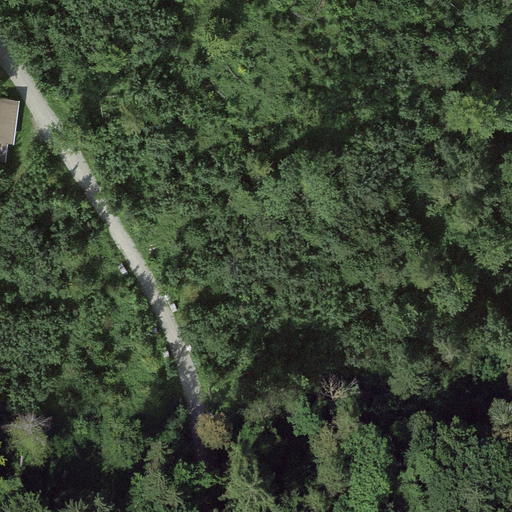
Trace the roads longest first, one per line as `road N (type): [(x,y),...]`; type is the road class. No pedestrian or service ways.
road 1 (track): [(201,511),(201,437),(182,339),(121,231),(0,53)]
road 2 (track): [(26,91),(29,133),(0,256)]
